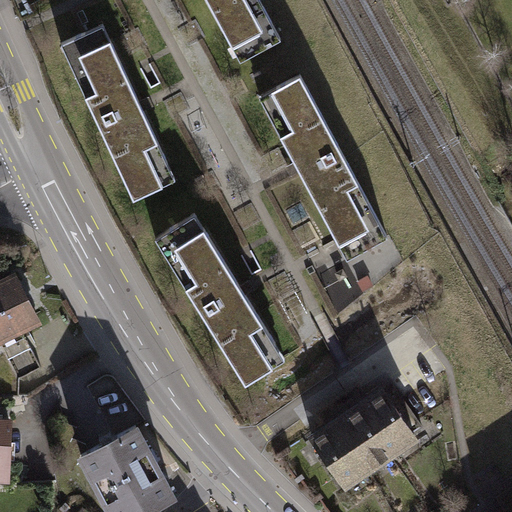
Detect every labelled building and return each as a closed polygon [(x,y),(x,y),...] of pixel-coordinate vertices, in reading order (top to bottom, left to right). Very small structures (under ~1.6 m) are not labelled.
[(205,0),(241,63),(280,41),(257,0),(205,0)] [(104,32),(67,49),(136,197),(173,179),(104,32)] [(260,97),(348,254),(387,233),(299,76),(260,97)] [(199,213),(160,238),(249,376),(287,352),(199,213)] [(347,273),(327,286),(341,309),(361,296),(347,273)] [(13,275),(0,281),(0,342),(37,324),(13,275)] [(391,389),(314,438),(348,491),(425,443),(391,389)] [(13,425),(0,424),(0,481),(12,481),(13,425)] [(135,424),(81,454),(114,511),(141,511),(174,494),(135,424)]
